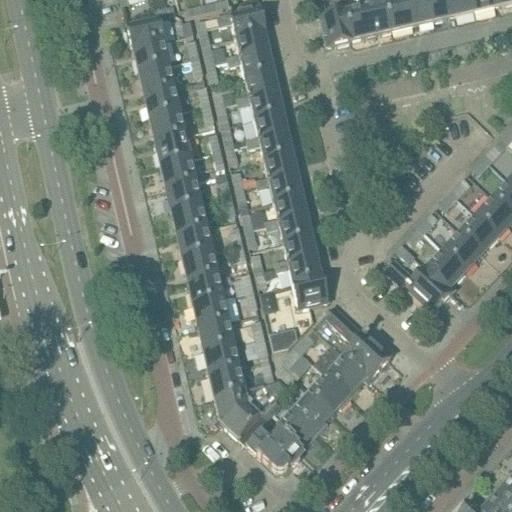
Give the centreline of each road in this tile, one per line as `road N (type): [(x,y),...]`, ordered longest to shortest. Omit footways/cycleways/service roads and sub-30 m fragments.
road 1 (secondary): [(146,465),(84,304),(19,0)]
road 2 (residential): [(430,371),(339,288),(275,0)]
road 3 (secondary): [(0,132),(41,315),(124,511)]
road 4 (residential): [(139,276),(76,0)]
road 5 (unclassified): [(146,465),(165,419),(139,276)]
road 6 (tertiary): [(460,411),(412,445),(349,511)]
road 7 (tertiary): [(385,511),(460,411)]
